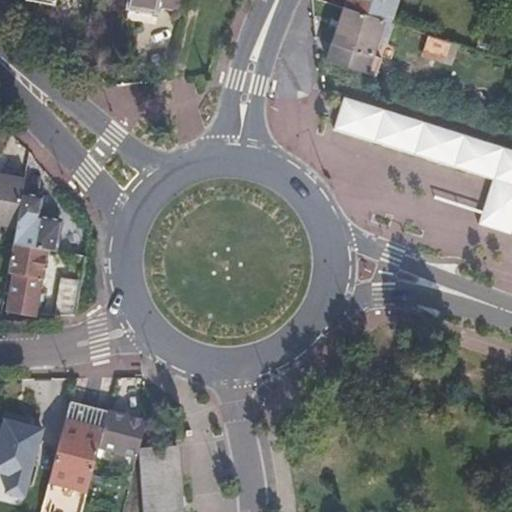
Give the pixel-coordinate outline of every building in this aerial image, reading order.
[(124,0),(123,11),(157,16),(159,6),(182,10),(183,0),(124,0)] [(348,0),(345,9),(383,22),(389,24),(396,0),(348,0)] [(328,62),(366,74),(383,22),(345,9),(328,62)] [(456,45),(428,36),(422,54),(450,63),(456,45)] [(511,150),(344,97),(334,130),(494,178),(480,224),(510,235),(511,228),(511,150)] [(25,178),(0,173),(0,225),(16,228),(23,192),(25,178)] [(45,196),(23,192),(16,228),(13,245),(48,251),(58,253),(65,222),(40,217),(45,196)] [(13,245),(8,273),(14,274),(8,310),(12,311),(36,315),(48,251),(13,245)] [(74,318),(85,258),(67,254),(55,317),(74,318)] [(84,509),(93,475),(101,446),(110,412),(72,401),(46,499),(84,509)] [(110,412),(101,446),(136,456),(145,422),(110,412)] [(43,428),(6,418),(0,441),(0,471),(12,475),(7,492),(24,496),(43,428)] [(139,448),(145,511),(182,511),(175,445),(139,448)]
